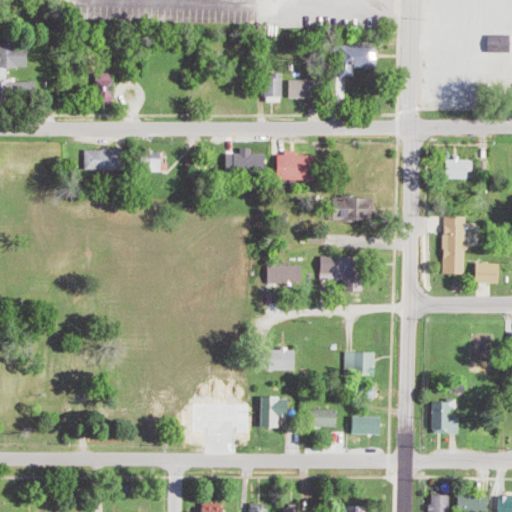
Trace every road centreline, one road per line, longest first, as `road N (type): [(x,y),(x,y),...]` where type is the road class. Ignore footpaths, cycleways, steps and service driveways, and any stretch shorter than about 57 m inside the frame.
road 1 (residential): [(401,511),(411,0)]
road 2 (residential): [(511,463),(0,460)]
road 3 (residential): [(407,126),(0,126)]
road 4 (residential): [(268,326),(287,317),(410,308)]
